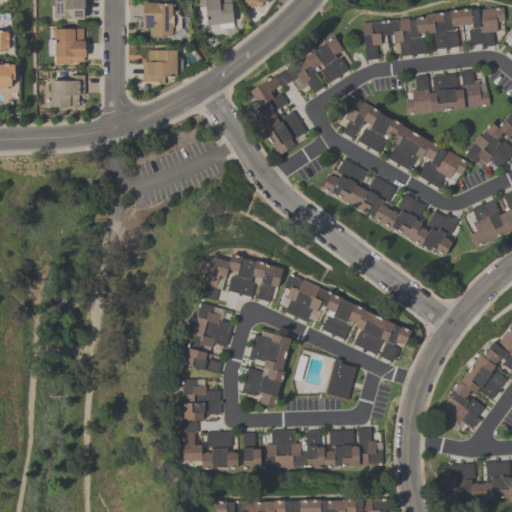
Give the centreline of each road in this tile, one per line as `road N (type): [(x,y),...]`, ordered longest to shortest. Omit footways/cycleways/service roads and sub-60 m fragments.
road 1 (residential): [(310,108),(370,71),(492,56),(511,73),(459,202),(451,204),(328,136),(310,108)]
road 2 (residential): [(353,419),(230,419),(228,374),(248,312),(369,363),(353,419)]
road 3 (residential): [(310,0),(289,24),(166,110),(79,136),(0,141)]
road 4 (residential): [(204,88),(286,199),(450,323)]
road 5 (residential): [(511,260),(450,323),(419,379),(404,440),(415,511)]
road 6 (residential): [(511,389),(487,448),(480,436),(511,389)]
road 7 (residential): [(118,128),(111,0)]
